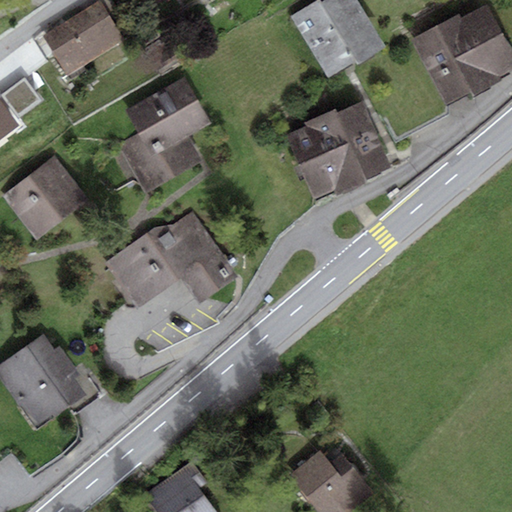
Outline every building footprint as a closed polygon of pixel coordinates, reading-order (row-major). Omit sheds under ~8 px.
[(123,39),(98,0),(97,0),(41,35),(65,75),(123,39)] [(321,0),(318,0),(290,17),(328,79),(357,62),(358,65),(386,48),(356,0),(326,0),(323,2),(321,0)] [(511,0),(507,0),(492,11),(511,38),(511,0)] [(458,14),(408,40),(413,47),(444,107),(468,94),(470,98),(500,83),(498,79),(511,71),(511,54),(486,6),(460,19),(458,14)] [(444,107),(413,47),(389,60),(402,86),(376,99),(396,138),(447,112),(444,107)] [(211,122),(184,75),(124,110),(137,133),(116,145),(144,194),(202,160),(187,135),(211,122)] [(19,119),(41,102),(24,80),(2,97),(19,119)] [(0,140),(19,126),(0,102),(0,140)] [(306,127),(285,136),(313,201),(335,192),(337,196),(369,182),(367,178),(391,168),(363,103),(338,114),(336,109),(304,123),(306,127)] [(89,200),(55,156),(2,196),(36,241),(89,200)] [(238,276),(192,210),(170,225),(153,228),(104,263),(135,308),(179,277),(198,304),(238,276)] [(42,334),(0,364),(0,378),(37,430),(86,395),(74,378),(79,374),(59,346),(54,350),(42,334)] [(329,464),(320,453),(290,475),(318,511),(351,511),(374,495),(342,453),(329,464)] [(208,483),(192,461),(146,494),(158,511),(216,511),(200,488),(208,483)]
